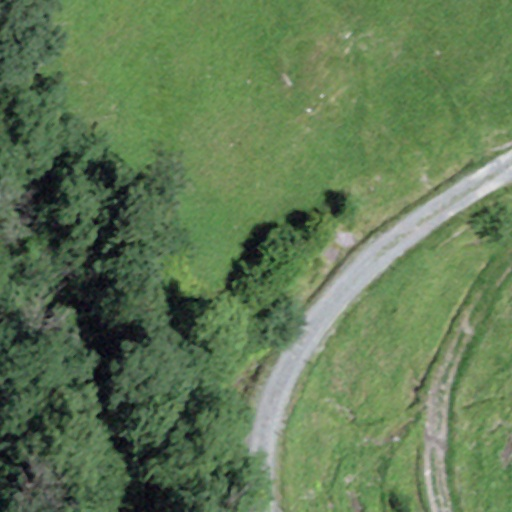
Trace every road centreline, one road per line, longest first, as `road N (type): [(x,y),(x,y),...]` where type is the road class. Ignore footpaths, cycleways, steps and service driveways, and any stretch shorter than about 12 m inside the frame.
road 1 (track): [(511,167),(301,327),(257,452),(263,511)]
road 2 (track): [(511,253),(434,373),(429,441),(447,511)]
